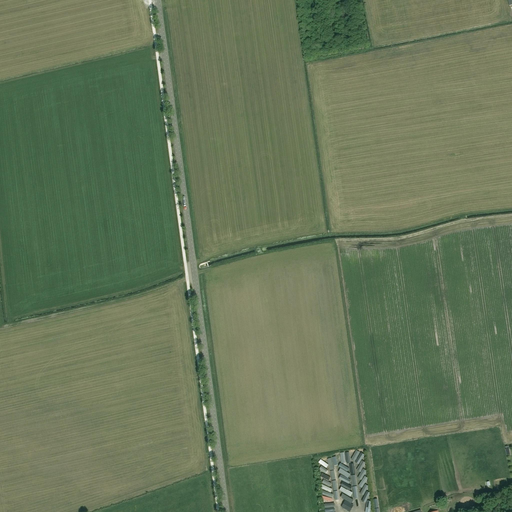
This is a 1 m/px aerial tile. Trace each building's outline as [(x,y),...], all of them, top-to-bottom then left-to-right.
[(364,448),(356,449),(358,468),(366,468),(365,461),(361,462),(360,460),(365,460),(364,448)] [(341,451),(343,464),(351,463),(351,461),(356,461),(354,450),(346,451),(346,450),(341,451)] [(331,466),(338,465),(336,454),(333,454),(333,456),(329,456),(331,466)] [(353,475),(351,475),(353,488),(357,487),(356,475),(357,475),(355,462),(349,463),(350,472),(353,472),(353,475)] [(338,466),(330,467),(332,491),(340,490),(338,466)] [(339,475),(349,480),(350,477),(343,473),(345,470),(340,467),(339,469),(342,471),(339,475)] [(369,473),(363,468),(359,472),(362,475),(358,479),(361,482),(369,473)] [(368,478),(360,486),(362,488),(370,481),(368,478)] [(329,490),(331,488),(321,482),(320,484),(329,490)] [(362,497),(365,500),(372,494),(369,490),(362,497)] [(339,501),(341,510),(344,510),(349,511),(354,511),(346,508),(343,508),(342,500),(340,501),(341,498),(340,492),(337,492),(333,491),(333,493),(334,501),(335,501),(339,501)] [(326,508),(324,511),(335,511),(331,510),(334,503),(325,500),(322,507),(326,508)]
